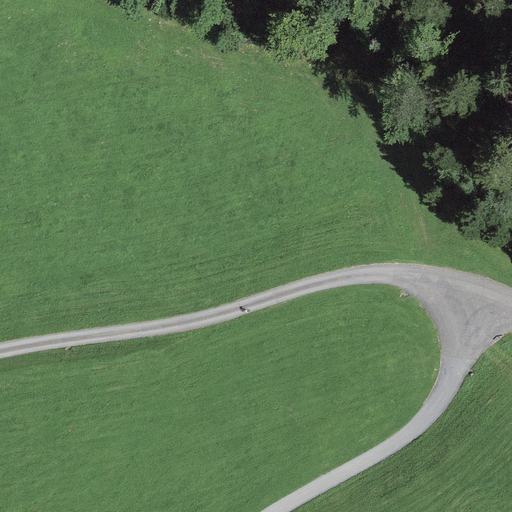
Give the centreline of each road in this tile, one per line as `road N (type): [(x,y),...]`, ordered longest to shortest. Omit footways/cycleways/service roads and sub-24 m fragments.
road 1 (track): [(0,349),(147,328),(349,276),(419,275),(511,302)]
road 2 (track): [(480,289),(449,380),(426,416),(377,455),(273,511)]
